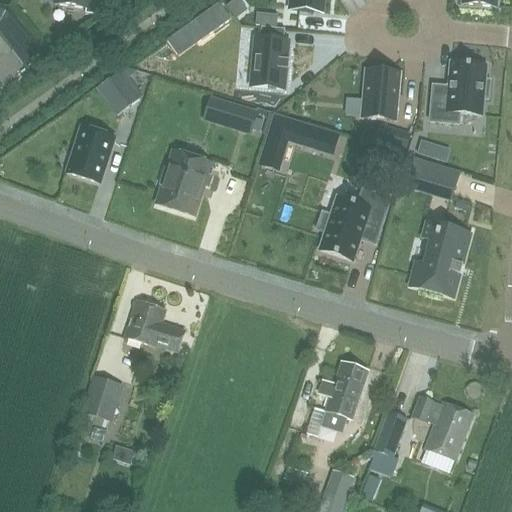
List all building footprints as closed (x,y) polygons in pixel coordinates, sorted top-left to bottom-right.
[(56,0),(56,3),(87,8),(87,13),(102,15),(104,0),(56,0)] [(319,15),(320,0),(292,0),(292,12),(319,15)] [(219,3),(182,30),(194,46),(231,20),(219,3)] [(0,35),(11,49),(29,35),(9,9),(0,6),(0,35)] [(256,14),(255,26),(276,28),(277,16),(256,14)] [(255,40),(251,88),(283,91),(285,72),(288,72),(288,70),(284,70),(285,63),(289,64),(289,62),(286,62),(287,43),(283,43),(284,31),(261,28),(259,40),(255,40)] [(451,64),(448,89),(446,89),(445,93),(434,92),(434,87),(433,87),(429,123),(458,126),(459,115),(481,117),(482,100),(488,100),(490,82),(484,82),(485,67),(451,64)] [(399,75),(366,72),(362,119),(395,122),(399,75)] [(111,82),(131,109),(144,100),(123,73),(111,82)] [(256,114),(226,105),(220,122),(251,131),(256,114)] [(288,143),(310,150),(317,129),(274,116),(258,165),(279,172),(288,143)] [(409,136),(379,127),(374,144),(404,153),(409,136)] [(99,185),(114,139),(81,129),(67,174),(99,185)] [(421,144),(417,155),(426,158),(430,147),(421,144)] [(158,206),(193,217),(203,185),(207,187),(213,168),(209,166),(209,165),(175,154),(169,172),(165,170),(160,186),(164,188),(158,206)] [(412,162),(405,185),(451,199),(458,176),(412,162)] [(319,252),(352,263),(360,241),(363,242),(365,238),(375,241),(373,246),(375,246),(390,200),(362,191),(357,206),(337,199),(331,217),(322,214),(316,231),(325,234),(319,252)] [(469,236),(440,228),(439,233),(436,233),(435,238),(438,238),(437,242),(430,240),(430,243),(424,265),(419,284),(454,294),(459,276),(460,276),(460,275),(458,275),(460,267),(462,267),(462,266),(461,266),(469,236)] [(135,303),(124,340),(153,349),(154,348),(177,354),(183,333),(161,326),(165,313),(135,303)] [(366,373),(341,365),(325,414),(329,415),(326,422),(342,428),(345,420),(350,422),(366,373)] [(111,424),(123,388),(93,378),(81,414),(111,424)] [(442,404),(441,407),(419,399),(412,418),(434,426),(429,439),(424,451),(454,463),(459,451),(472,416),(442,404)] [(387,473),(407,421),(389,414),(369,466),(387,473)] [(72,440),(67,458),(74,460),(76,454),(77,454),(81,443),(72,440)] [(341,511),(354,477),(336,471),(320,511),(341,511)] [(376,493),(364,488),(360,499),(371,504),(376,493)]
